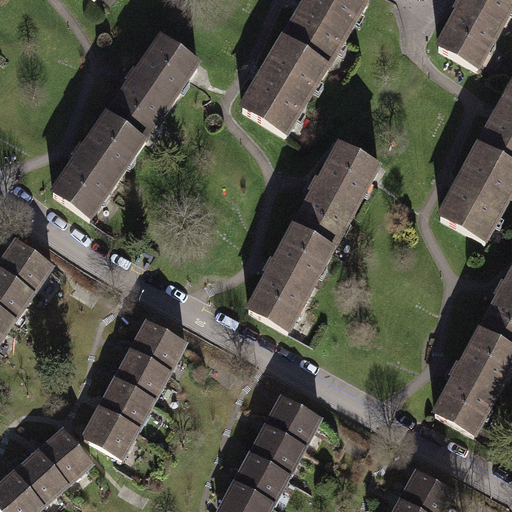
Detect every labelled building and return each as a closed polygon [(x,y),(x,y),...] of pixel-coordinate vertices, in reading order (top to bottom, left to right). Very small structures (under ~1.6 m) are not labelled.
[(282,47),(327,73),(369,3),(364,0),(310,0),(306,7),(282,47)] [(479,73),(511,14),(511,0),(464,0),(437,50),(479,73)] [(94,224),(202,69),(160,40),(133,79),(80,155),(52,195),(94,224)] [(327,73),(282,47),(265,75),(242,114),(286,140),(327,73)] [(511,87),(498,113),(479,151),(511,169),(511,87)] [(283,337),(376,172),(337,151),(316,188),(270,269),(244,315),(283,337)] [(484,247),(511,198),(511,169),(479,151),(460,183),(439,221),(484,247)] [(0,267),(0,274),(34,298),(53,272),(16,246),(0,267)] [(432,419),(470,440),(511,364),(511,272),(502,291),(455,377),(432,419)] [(0,313),(15,324),(34,298),(0,274),(0,313)] [(0,345),(15,324),(0,313),(0,345)] [(146,323),(133,356),(170,378),(187,345),(146,323)] [(154,404),(170,378),(133,356),(114,383),(154,404)] [(114,383),(99,411),(139,432),(154,404),(114,383)] [(282,400),(265,431),(304,451),(322,422),(282,400)] [(125,460),(139,432),(99,411),(85,439),(125,460)] [(39,454),(67,487),(94,464),(67,431),(39,454)] [(289,481),(304,451),(265,431),(250,458),(289,481)] [(14,477),(43,509),(67,487),(39,454),(14,477)] [(250,458),(234,485),(273,508),(289,481),(250,458)] [(417,476),(401,506),(412,511),(446,511),(455,497),(417,476)] [(38,511),(43,509),(14,477),(0,486),(0,511),(38,511)] [(270,511),(273,508),(234,485),(218,511),(270,511)]
